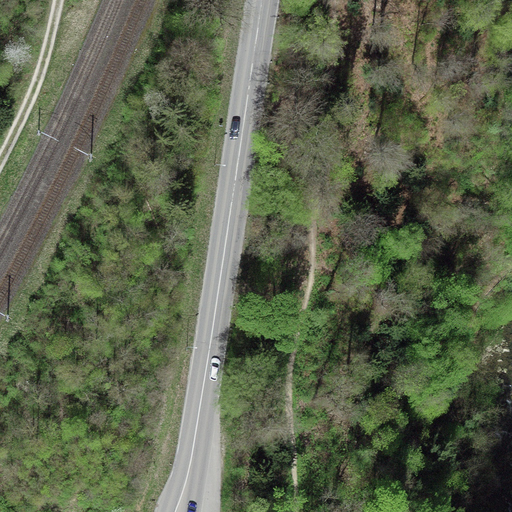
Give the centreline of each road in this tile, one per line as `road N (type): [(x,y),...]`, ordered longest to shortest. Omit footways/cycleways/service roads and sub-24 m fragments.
road 1 (primary): [(176,511),(261,0)]
road 2 (track): [(57,0),(0,177)]
